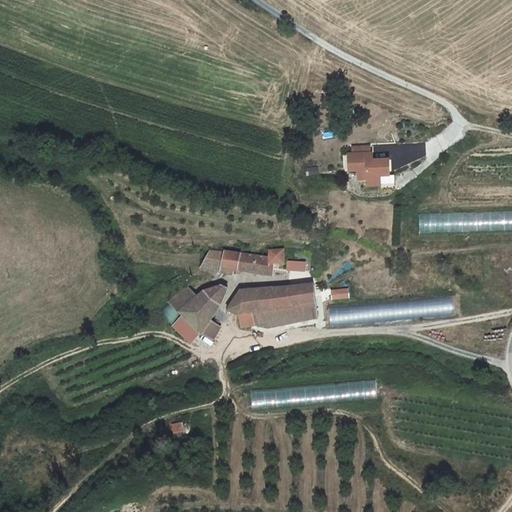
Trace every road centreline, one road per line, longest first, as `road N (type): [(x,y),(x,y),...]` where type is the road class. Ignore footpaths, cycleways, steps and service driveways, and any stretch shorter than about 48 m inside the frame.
road 1 (track): [(52,511),(139,430),(222,398),(221,362),(251,345),(511,311)]
road 2 (track): [(225,389),(250,415),(355,417),(386,460),(448,511)]
road 3 (track): [(258,0),(329,48),(445,102),(457,124)]
road 4 (track): [(0,390),(66,354),(146,333),(221,362)]
road 5 (track): [(511,365),(393,329)]
